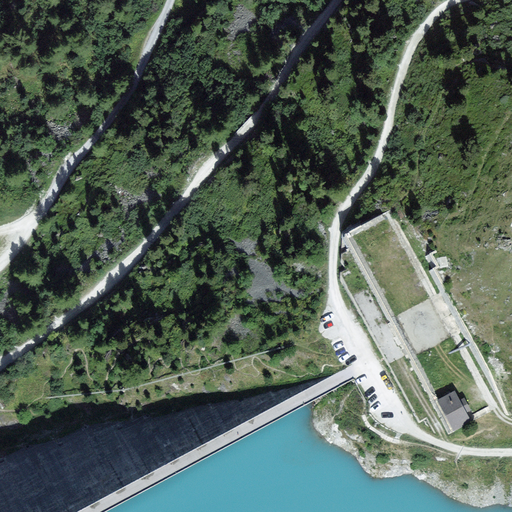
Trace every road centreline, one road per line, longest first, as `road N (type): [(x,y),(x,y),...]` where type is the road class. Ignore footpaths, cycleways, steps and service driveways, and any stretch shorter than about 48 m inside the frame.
road 1 (track): [(0,367),(131,261),(253,121),(337,0)]
road 2 (track): [(454,0),(411,47),(380,151),(335,229),(336,302),(369,362)]
road 3 (track): [(170,0),(122,102),(0,264)]
road 4 (unclassified): [(369,362),(417,432),(460,449),(511,452)]
